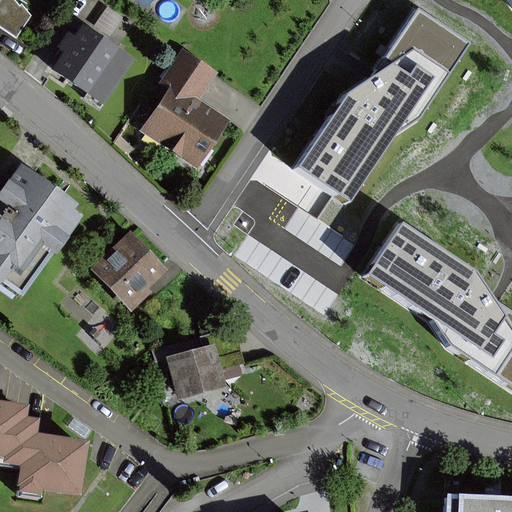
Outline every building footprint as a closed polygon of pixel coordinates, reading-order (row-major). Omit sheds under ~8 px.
[(31,19),(11,0),(0,0),(0,34),(15,44),(31,19)] [(341,97),(292,171),(344,206),(389,139),(415,122),(466,46),(414,11),(370,74),(367,79),(341,97)] [(77,30),(48,77),(89,102),(118,55),(77,30)] [(189,61),(132,137),(187,179),(227,126),(199,104),(216,82),(189,61)] [(0,287),(16,299),(59,239),(63,242),(78,220),(66,212),(68,208),(18,173),(0,197),(0,287)] [(397,225),(361,278),(428,322),(445,348),(511,393),(511,316),(492,303),(488,300),(471,275),(397,225)] [(128,241),(97,272),(129,306),(139,296),(135,292),(138,289),(157,271),(128,241)] [(209,350),(168,362),(178,395),(219,383),(215,371),(230,367),(228,361),(227,357),(212,361),(209,350)] [(0,462),(6,463),(6,469),(19,470),(17,492),(71,498),(78,444),(28,438),(28,431),(29,422),(18,421),(20,408),(0,405),(0,462)] [(511,511),(511,505),(490,504),(444,503),(443,511),(511,511)]
